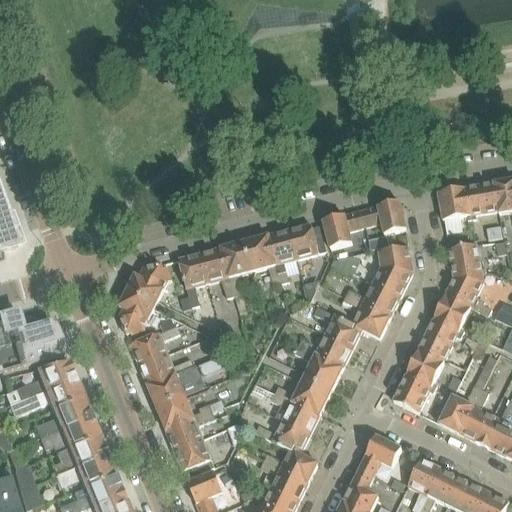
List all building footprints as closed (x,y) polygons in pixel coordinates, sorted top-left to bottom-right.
[(164,122),(145,138),(164,160),(183,143),(164,122)] [(511,183),(494,186),(499,214),(499,217),(511,214),(511,183)] [(468,191),(467,191),(473,223),(477,222),(477,218),(499,214),(494,186),(483,188),(480,189),(468,191)] [(20,242),(0,187),(0,252),(17,248),(20,242)] [(438,196),(444,223),(467,220),(468,224),(473,223),(467,191),(438,196)] [(400,205),(361,215),(365,230),(382,226),(385,238),(407,233),(400,205)] [(349,234),(365,230),(361,215),(346,219),(349,234)] [(346,219),(324,224),(331,252),(352,247),(349,235),(349,234),(346,219)] [(297,263),(328,255),(324,241),(323,241),(320,229),(313,231),(312,227),(289,233),(297,263)] [(501,228),(487,231),(488,242),(503,240),(501,228)] [(289,233),(268,239),(281,287),(290,285),(285,266),(297,263),(289,233)] [(251,275),(268,270),(270,278),(273,289),(281,287),(268,239),(258,242),(251,244),(243,246),(251,275)] [(505,245),(496,246),(499,258),(507,257),(505,245)] [(237,247),(222,251),(235,300),(242,298),(239,287),(237,279),(251,275),(243,246),(241,246),(237,247)] [(477,248),(449,253),(455,281),(482,276),(483,276),(486,275),(485,271),(482,271),(477,248)] [(222,251),(200,257),(208,286),(222,283),(227,302),(235,300),(222,251)] [(369,286),(373,288),(401,302),(413,276),(409,251),(380,256),(383,271),(377,282),(373,279),(369,286)] [(332,258),(334,264),(350,260),(348,254),(332,258)] [(334,264),(332,269),(353,279),(365,256),(350,260),(334,264)] [(200,257),(179,263),(189,299),(192,311),(200,309),(195,290),(208,286),(200,257)] [(129,291),(128,294),(156,308),(158,305),(168,285),(172,283),(167,270),(163,272),(162,267),(144,272),(140,281),(135,278),(129,291)] [(450,292),(446,299),(471,312),(487,320),(491,313),(482,308),(485,304),(477,300),(484,285),(483,276),(482,276),(455,281),(454,282),(450,292)] [(373,288),(367,301),(360,297),(350,292),(346,300),(391,322),(401,302),(373,288)] [(126,298),(120,310),(124,312),(120,321),(127,337),(131,336),(133,340),(146,336),(145,331),(154,312),(156,308),(128,294),(126,298)] [(189,299),(181,301),(184,313),(192,311),(189,299)] [(446,299),(434,324),(463,338),(465,335),(461,333),(471,312),(446,299)] [(380,342),(391,322),(346,300),(342,308),(352,313),(360,316),(354,328),(353,328),(363,334),(380,342)] [(511,310),(502,306),(494,323),(511,330),(511,310)] [(332,327),(325,340),(353,353),(363,334),(353,328),(354,328),(336,319),(319,311),(315,319),(324,323),(332,327)] [(9,349),(0,351),(0,375),(66,358),(55,330),(49,327),(37,330),(35,322),(21,326),(18,315),(18,314),(1,319),(9,349)] [(173,322),(162,327),(165,334),(176,330),(173,322)] [(434,324),(420,351),(445,363),(446,362),(457,340),(461,342),(463,338),(434,324)] [(165,334),(131,348),(140,369),(167,358),(162,345),(170,342),(181,337),(178,329),(176,330),(165,334)] [(511,333),(503,353),(511,357),(511,333)] [(344,372),(353,353),(325,340),(318,354),(311,351),(312,347),(302,342),(299,349),(344,372)] [(468,341),(464,348),(476,354),(480,347),(468,341)] [(476,354),(473,361),(476,362),(480,361),(488,346),(482,343),(480,347),(476,354)] [(304,382),(332,396),(344,372),(299,349),(295,357),(306,362),(312,365),(306,379),(304,382)] [(420,351),(407,378),(436,393),(438,389),(433,387),(444,365),(445,363),(420,351)] [(140,369),(148,389),(194,370),(191,363),(180,367),(172,370),(167,358),(140,369)] [(453,401),(440,427),(460,437),(482,392),(491,375),(497,363),(490,359),(484,372),(483,371),(474,388),(470,398),(466,406),(453,400),(453,401)] [(76,382),(69,365),(37,373),(41,382),(17,392),(21,403),(76,382)] [(157,412),(185,400),(184,399),(204,391),(195,370),(194,370),(148,389),(157,410),(157,412)] [(436,393),(407,378),(394,404),(419,417),(430,395),(434,397),(436,393)] [(454,380),(447,395),(454,398),(461,383),(454,380)] [(21,403),(10,408),(15,421),(51,405),(54,413),(84,401),(83,398),(79,388),(76,382),(21,403)] [(320,419),(330,399),(332,396),(304,382),(303,385),(296,398),(289,394),(280,390),(276,397),(320,419)] [(484,449),(497,422),(480,413),(484,406),(489,396),(482,392),(460,437),(484,449)] [(281,410),(290,414),(284,426),(310,439),(320,419),(276,397),(272,405),(281,410)] [(185,400),(157,412),(158,413),(159,415),(164,427),(167,434),(213,415),(210,408),(199,412),(200,415),(192,418),(186,402),(185,400)] [(57,421),(35,430),(40,442),(92,420),(90,416),(85,405),(84,401),(54,413),(57,421)] [(497,422),(484,449),(507,461),(511,450),(511,404),(501,424),(497,422)] [(213,415),(167,434),(175,454),(203,443),(197,430),(216,422),(213,415)] [(92,420),(40,442),(45,453),(53,450),(56,457),(100,440),(92,420)] [(260,429),(256,436),(291,454),(301,458),(310,439),(284,426),(278,437),(270,434),(260,429)] [(237,427),(228,431),(235,450),(245,431),(239,428),(237,427)] [(2,434),(0,434),(0,447),(7,455),(8,455),(13,453),(4,433),(2,434)] [(101,442),(100,440),(56,457),(60,467),(52,470),(56,480),(58,480),(71,474),(108,459),(105,453),(101,442)] [(376,440),(360,473),(374,480),(381,466),(393,471),(402,452),(376,440)] [(202,477),(214,471),(203,443),(175,454),(183,475),(199,469),(202,477)] [(13,453),(8,455),(15,474),(27,469),(20,450),(13,453)] [(301,458),(291,454),(285,466),(278,462),(268,457),(264,465),(309,487),(313,479),(317,470),(319,466),(301,458)] [(58,480),(56,480),(51,482),(53,487),(60,485),(62,491),(82,482),(86,491),(116,478),(108,459),(71,474),(58,480)] [(422,462),(408,490),(421,496),(412,511),(422,511),(442,472),(422,462)] [(277,480),(271,493),(299,506),(309,487),(264,465),(261,472),(270,477),(277,480)] [(14,475),(19,495),(35,488),(27,469),(15,474),(14,475)] [(442,472),(422,511),(430,511),(432,510),(435,503),(449,510),(455,496),(463,500),(469,486),(466,484),(462,482),(442,472)] [(366,494),(374,480),(360,473),(344,504),(359,511),(371,511),(377,500),(366,494)] [(215,475),(188,486),(198,511),(216,511),(212,501),(223,496),(215,475)] [(229,476),(224,480),(229,488),(235,485),(229,476)] [(241,477),(237,480),(245,488),(251,482),(241,477)] [(116,478),(86,491),(89,498),(59,511),(90,511),(124,498),(116,478)] [(394,481),(391,488),(402,493),(405,487),(394,481)] [(19,511),(12,483),(0,486),(0,511),(19,511)] [(455,496),(449,510),(452,511),(453,511),(481,511),(490,496),(480,491),(471,486),(469,486),(463,500),(455,496)] [(33,511),(43,508),(35,488),(19,495),(24,511),(33,511)] [(244,505),(243,505),(243,506),(245,511),(296,511),(299,506),(271,493),(267,491),(264,498),(268,500),(264,509),(255,511),(251,511),(248,503),(244,505)] [(252,501),(249,493),(241,496),(244,505),(252,501)] [(490,496),(481,511),(506,511),(510,506),(490,496)] [(129,511),(127,505),(125,502),(124,498),(90,511),(129,511)]
